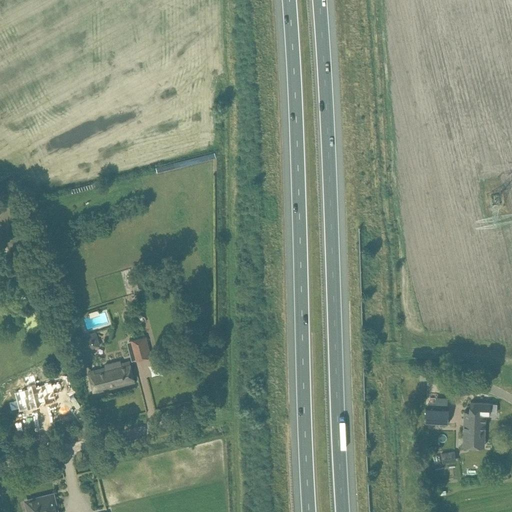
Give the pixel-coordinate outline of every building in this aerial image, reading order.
[(54,0),(50,0),(45,3),(54,18),(62,14),(54,0)] [(64,0),(54,0),(62,14),(70,10),(64,0)] [(74,0),(64,0),(70,10),(78,5),(74,0)] [(146,0),(141,0),(137,2),(146,18),(154,14),(146,0)] [(156,0),(146,0),(154,14),(162,9),(156,0)] [(137,2),(129,7),(138,22),(146,18),(137,2)] [(129,7),(121,11),(130,27),(138,22),(129,7)] [(121,11),(114,16),(122,31),(130,27),(121,11)] [(107,20),(99,24),(108,40),(115,35),(107,20)] [(99,24),(91,28),(100,44),(108,40),(99,24)] [(91,28),(83,33),(92,49),(100,44),(91,28)] [(83,33),(75,37),(84,53),(92,49),(83,33)] [(75,37),(67,42),(76,57),(84,53),(75,37)] [(131,273),(134,293),(145,291),(141,271),(131,273)] [(85,350),(100,346),(96,332),(76,338),(78,346),(74,348),(80,365),(89,362),(85,350)] [(130,340),(135,361),(151,357),(146,336),(130,340)] [(88,372),(91,383),(94,393),(103,390),(103,388),(109,386),(110,388),(135,382),(130,361),(88,372)] [(150,366),(152,374),(160,373),(159,364),(150,366)] [(35,376),(30,377),(31,384),(32,387),(37,406),(47,404),(47,403),(56,401),(54,392),(62,390),(60,381),(52,383),(51,382),(37,386),(35,376)] [(17,400),(8,402),(11,411),(19,409),(19,410),(27,408),(27,409),(37,406),(32,387),(14,391),(17,400)] [(425,395),(424,411),(447,412),(448,396),(425,395)] [(469,411),(463,411),(461,445),(484,446),(485,413),(489,413),(490,402),(469,401),(469,411)] [(440,454),(442,462),(456,460),(454,451),(440,454)] [(56,511),(53,499),(47,500),(46,497),(27,501),(29,511),(56,511)]
